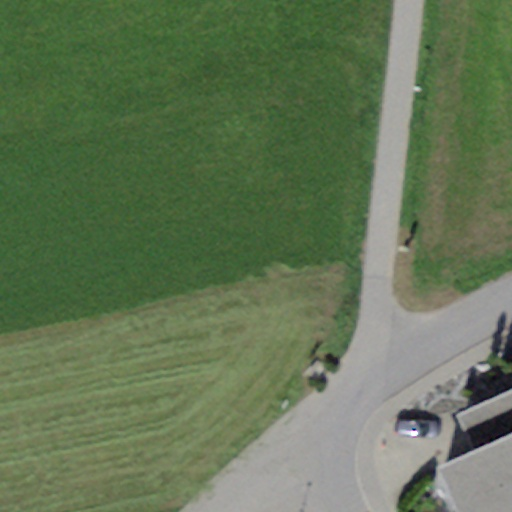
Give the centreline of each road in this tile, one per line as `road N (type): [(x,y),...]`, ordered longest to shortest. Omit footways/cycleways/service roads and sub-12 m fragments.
road 1 (unclassified): [(315,440),(369,320),(410,0)]
road 2 (residential): [(315,440),(404,364),(511,310)]
